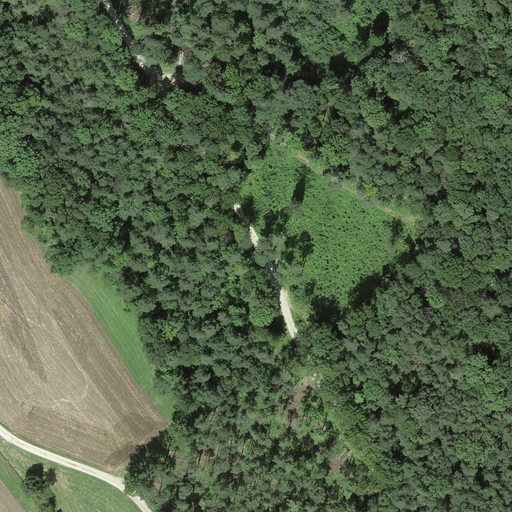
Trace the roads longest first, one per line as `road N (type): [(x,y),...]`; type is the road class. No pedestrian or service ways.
road 1 (track): [(511,350),(484,301),(435,254),(216,95),(187,82),(156,81)]
road 2 (track): [(283,286),(106,0)]
road 3 (track): [(244,0),(279,144),(283,286)]
road 4 (track): [(404,511),(326,387),(283,286)]
road 5 (track): [(147,511),(121,485),(0,433)]
